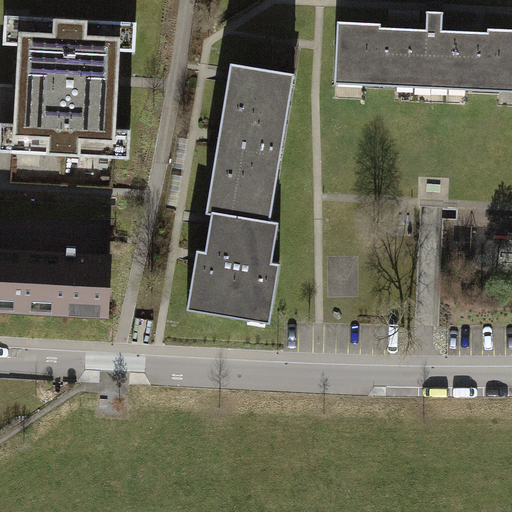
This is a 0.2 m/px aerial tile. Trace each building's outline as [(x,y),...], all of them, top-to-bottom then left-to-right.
[(0,105),(0,148),(125,156),(128,118),(111,117),(115,47),(133,48),(135,15),(0,7),(0,43),(11,44),(7,106),(0,105)] [(511,43),(339,37),(337,97),(511,104),(511,43)] [(296,86),(233,75),(206,223),(213,225),(269,234),(296,86)] [(269,234),(213,225),(207,267),(195,265),(185,325),(272,339),(282,277),(270,275),(277,235),(269,234)] [(30,250),(0,248),(0,302),(27,304),(30,250)] [(109,255),(30,250),(27,304),(105,310),(109,255)]
